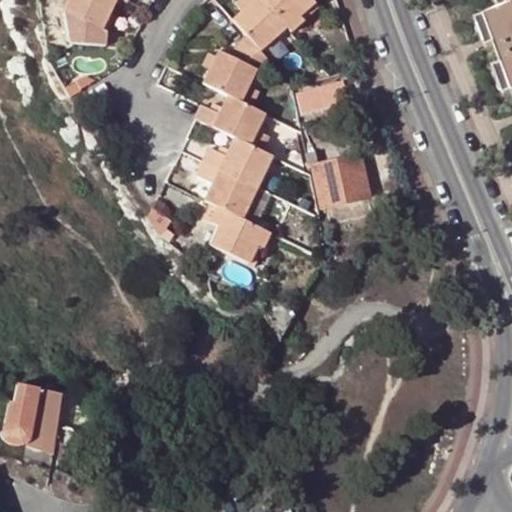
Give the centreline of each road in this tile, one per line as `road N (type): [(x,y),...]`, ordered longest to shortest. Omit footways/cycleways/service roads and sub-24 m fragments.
road 1 (secondary): [(381,0),(506,339),(485,454)]
road 2 (secondary): [(511,252),(416,0)]
road 3 (residential): [(178,0),(142,68),(135,163)]
